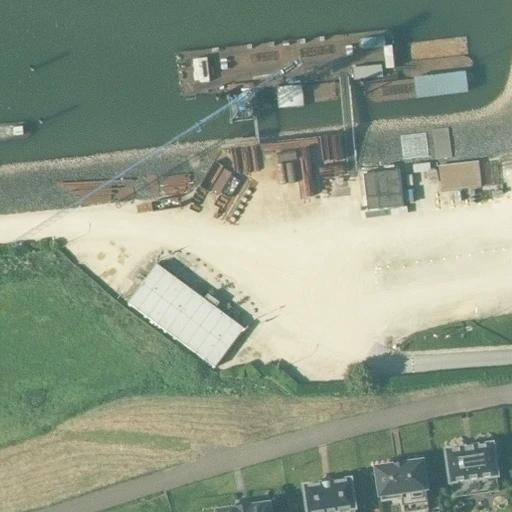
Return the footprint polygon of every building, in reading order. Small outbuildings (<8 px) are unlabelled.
[(450,154),(447,128),(431,130),(434,156),(450,154)] [(426,134),(400,135),(401,159),(427,158),(426,134)] [(329,177),(346,175),(341,135),(287,142),(295,200),(331,195),(329,177)] [(438,188),(478,186),(477,161),(437,163),(438,188)] [(192,204),(219,218),(239,178),(208,162),(200,179),(192,175),(144,181),(147,209),(192,204)] [(404,208),(399,171),(362,175),(367,213),(404,208)] [(282,240),(304,239),(303,209),(281,210),(282,240)] [(243,330),(156,266),(128,304),(215,369),(243,330)] [(492,446),(446,452),(453,499),(498,492),(492,446)] [(401,500),(402,511),(425,511),(428,511),(425,491),(421,463),(376,470),(381,503),(401,500)] [(322,485),(306,488),(306,487),(304,488),(307,511),(354,511),(350,481),(348,481),(348,482),(334,484),(334,483),(322,485)]
